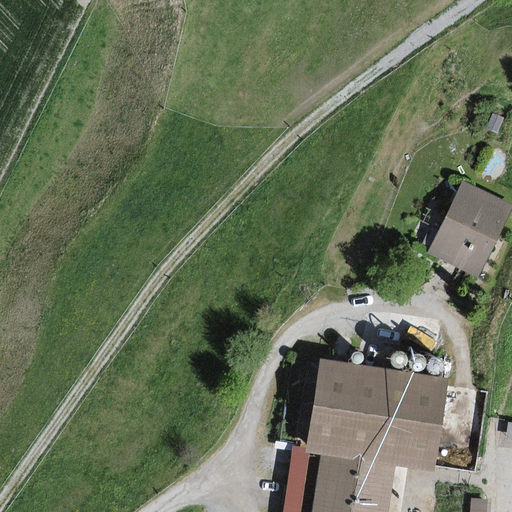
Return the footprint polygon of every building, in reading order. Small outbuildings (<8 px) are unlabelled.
[(511,231),(511,206),(466,186),(434,257),(489,282),(511,231)] [(358,364),(360,364),(362,363),(364,362),(365,360),(365,358),(365,356),(365,354),(363,353),(361,352),(359,351),(357,352),(355,353),(354,354),(353,356),(353,358),(353,360),(355,362),(356,363),(358,364)] [(395,365),(397,367),(399,368),(402,369),(404,369),(407,368),(409,366),(410,364),(411,361),(410,358),(409,356),(407,354),(405,353),(402,353),(399,353),(397,355),(395,357),(394,359),(394,362),(395,365)] [(413,368),(415,370),(417,372),(420,373),(423,372),(425,371),(427,370),(429,367),(429,364),(429,362),(427,359),(425,357),(423,356),(420,356),(417,357),(415,358),(413,360),(413,363),(413,366),(413,368)] [(431,371),(432,374),(435,375),(437,376),(440,376),(443,375),(445,373),(446,370),(446,368),(446,365),(445,363),(443,361),(440,360),(438,359),(435,360),(433,361),(431,364),(430,366),(430,369),(431,371)] [(451,381),(322,360),(308,453),(321,455),(311,511),(390,511),(398,467),(436,473),(451,381)]
